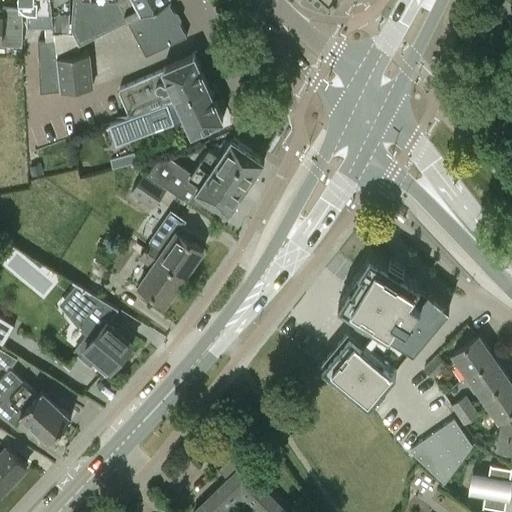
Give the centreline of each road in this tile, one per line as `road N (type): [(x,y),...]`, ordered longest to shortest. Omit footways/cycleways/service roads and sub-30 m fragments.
road 1 (secondary): [(344,119),(218,337)]
road 2 (secondary): [(218,337),(281,272),(368,145)]
road 3 (secondary): [(57,511),(218,337)]
road 4 (secondary): [(368,145),(511,293)]
road 5 (secondary): [(511,260),(388,110)]
road 6 (residential): [(263,0),(344,119)]
road 7 (residential): [(255,124),(196,0)]
road 8 (residential): [(363,84),(265,0)]
road 9 (secondary): [(388,110),(443,0)]
